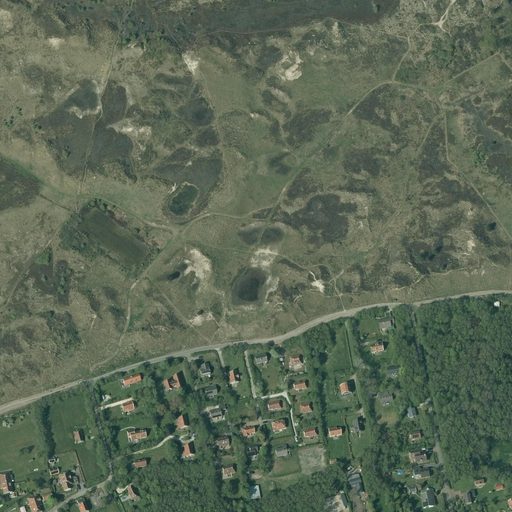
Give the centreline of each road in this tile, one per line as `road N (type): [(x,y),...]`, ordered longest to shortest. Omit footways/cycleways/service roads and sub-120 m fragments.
road 1 (track): [(243,343),(272,343),(369,309),(511,296)]
road 2 (unclassified): [(451,511),(410,305)]
road 3 (track): [(174,231),(175,240),(132,287),(122,336),(90,381)]
road 4 (residential): [(334,416),(361,409),(345,315)]
